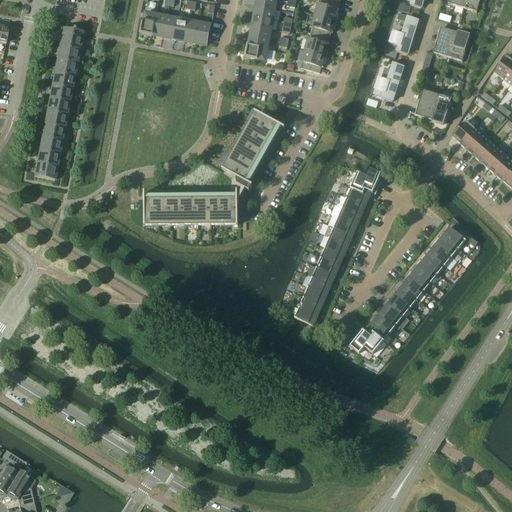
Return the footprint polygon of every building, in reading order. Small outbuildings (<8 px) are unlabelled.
[(275,11),(277,1),(272,0),(256,0),(256,7),(275,11)] [(338,11),(340,5),(321,0),(320,0),(319,6),(318,5),(315,17),(336,23),(339,11),(338,11)] [(409,0),(412,1),(410,7),(421,10),(423,2),(423,0),(409,0)] [(448,0),(448,5),(465,10),(467,0),(448,0)] [(467,0),(465,10),(466,7),(472,9),(471,12),(472,12),(476,13),(476,14),(480,0),(467,0)] [(273,21),(275,11),(256,7),(254,17),(273,21)] [(152,36),(156,16),(145,14),(142,28),(141,27),(140,35),(148,37),(148,36),(152,36)] [(163,39),(167,18),(156,16),(152,36),(163,39)] [(271,31),(273,21),(254,17),(252,27),(271,31)] [(332,34),(336,23),(315,17),(311,28),(312,29),(311,34),(330,40),(331,34),(332,34)] [(174,41),(178,20),(167,18),(163,39),(174,41)] [(418,30),(420,22),(407,18),(405,26),(402,36),(393,33),(390,45),(393,45),(398,47),(396,53),(407,56),(409,49),(409,48),(410,46),(411,47),(412,46),(413,45),(413,44),(413,43),(412,42),(411,42),(415,29),(418,30)] [(184,43),(188,22),(178,20),(174,41),(184,43)] [(195,45),(199,24),(188,22),(184,43),(195,45)] [(199,24),(195,45),(206,47),(210,26),(199,24)] [(0,43),(5,45),(8,29),(0,27),(0,43)] [(269,41),(271,31),(252,27),(250,37),(269,41)] [(72,31),(62,29),(33,178),(54,182),(83,33),(74,32),(74,30),(72,29),(72,31)] [(456,40),(450,59),(451,59),(451,57),(458,59),(457,61),(458,62),(458,61),(461,62),(461,63),(462,64),(470,36),(458,32),(457,34),(440,29),(439,35),(456,40)] [(328,46),(330,40),(311,34),(309,40),(308,40),(305,52),(326,58),(329,46),(328,46)] [(433,54),(450,59),(456,40),(439,35),(436,44),(433,54)] [(267,51),(269,41),(250,37),(248,47),(267,51)] [(265,62),(267,51),(248,47),(247,52),(246,51),(244,59),(252,61),(253,60),(265,62)] [(323,69),(326,58),(305,52),(301,63),(302,63),(301,70),(319,75),(321,69),(323,69)] [(503,81),(511,67),(511,61),(506,57),(493,74),(503,81)] [(387,82),(381,80),(379,79),(375,91),(378,92),(383,93),(381,100),(392,103),(394,95),(395,93),(396,93),(397,93),(398,92),(398,91),(398,90),(397,89),(396,88),(401,76),(403,76),(406,69),(393,64),(387,82)] [(511,67),(503,81),(511,86),(511,84),(511,67)] [(439,97),(438,96),(422,92),(417,110),(434,115),(439,97)] [(487,102),(490,98),(484,93),(481,97),(487,102)] [(434,115),(417,110),(415,117),(432,121),(431,123),(443,127),(444,125),(451,99),(450,100),(447,99),(446,98),(445,101),(439,99),(440,97),(439,97),(434,115)] [(489,113),(492,109),(485,104),(482,108),(489,113)] [(279,126),(278,126),(258,114),(255,113),(222,171),(236,179),(237,200),(144,201),(145,224),(238,223),(238,201),(240,201),(246,191),(249,193),(252,188),(253,187),(246,184),(279,126)] [(460,145),(474,129),(466,122),(452,138),(460,145)] [(475,130),(474,129),(460,145),(461,146),(464,149),(468,151),(481,136),(475,130)] [(481,136),(468,151),(468,152),(468,153),(471,156),(472,155),(475,158),(488,142),(481,136)] [(482,164),(496,148),(488,142),(475,158),(476,158),(475,159),(478,162),(479,161),(482,164)] [(486,168),(489,170),(503,155),(496,148),(482,164),(483,165),(482,165),(486,168)] [(503,155),(489,170),(490,171),(489,172),(493,175),(493,174),(496,177),(510,161),(503,155)] [(511,173),(511,162),(510,161),(496,177),(497,177),(497,178),(500,181),(501,180),(503,183),(511,173)] [(371,194),(375,196),(380,184),(378,183),(381,176),(380,175),(380,176),(371,172),(371,171),(370,171),(370,172),(367,179),(363,190),(371,193),(371,194)] [(511,173),(503,183),(511,191),(511,190),(511,173)] [(367,179),(358,175),(357,174),(352,186),(351,190),(350,190),(369,198),(371,194),(371,193),(363,190),(367,179)] [(369,199),(369,198),(350,190),(348,197),(344,195),(342,198),(346,200),(368,209),(370,206),(369,206),(366,204),(369,198),(369,199)] [(367,213),(368,209),(346,200),(343,207),(339,205),(338,208),(342,210),(360,218),(363,212),(366,213),(367,213)] [(358,224),(360,218),(342,210),(339,217),(335,215),(334,218),(338,219),(337,220),(360,229),(361,226),(361,225),(361,226),(358,224)] [(358,233),(360,229),(337,220),(338,220),(335,227),(331,225),(329,228),(352,238),(355,231),(358,233)] [(352,238),(329,228),(329,227),(324,237),(329,239),(329,240),(351,249),(353,245),(352,245),(349,244),(352,238)] [(440,235),(459,251),(459,250),(463,245),(467,247),(466,248),(467,248),(469,245),(465,243),(466,242),(450,229),(449,229),(449,230),(445,235),(443,233),(443,232),(442,232),(440,235)] [(458,251),(459,251),(440,235),(437,238),(438,239),(440,241),(436,246),(452,259),(456,253),(460,256),(462,254),(458,251)] [(349,253),(351,249),(329,240),(326,247),(322,245),(321,247),(325,249),(343,258),(346,251),(349,252),(349,253)] [(452,259),(436,246),(432,251),(429,249),(426,252),(445,267),(450,261),(453,264),(455,262),(452,259)] [(340,264),(343,258),(325,249),(324,250),(325,250),(322,257),(318,255),(318,254),(317,257),(320,259),(343,269),(344,265),(340,264)] [(445,268),(445,267),(426,252),(424,255),(427,257),(422,263),(438,276),(438,275),(443,270),(446,273),(448,270),(445,268)] [(341,273),(343,269),(320,259),(320,260),(321,260),(318,267),(314,265),(314,264),(312,267),(316,269),(335,277),(337,271),(341,272),(340,273),(341,273)] [(438,276),(422,263),(418,268),(415,266),(412,269),(431,284),(432,284),(431,284),(436,278),(439,281),(441,279),(438,276)] [(332,284),(335,277),(316,269),(316,270),(313,277),(309,275),(309,274),(308,277),(312,279),(334,289),(336,285),(335,285),(332,284)] [(431,284),(412,269),(410,272),(413,274),(409,280),(425,293),(425,292),(429,287),(432,289),(433,290),(435,287),(431,284)] [(332,293),(334,289),(312,279),(312,280),(309,286),(305,285),(305,284),(304,287),(307,289),(326,297),(329,291),(332,292),(332,293)] [(424,293),(425,293),(409,280),(404,285),(402,283),(401,282),(399,286),(418,301),(418,300),(422,295),(426,298),(425,298),(426,298),(428,296),(424,293)] [(418,301),(399,286),(396,289),(397,289),(399,291),(395,296),(411,309),(415,303),(419,306),(421,304),(418,301)] [(323,304),(326,297),(307,289),(308,290),(305,296),(301,295),(301,294),(299,297),(303,299),(325,309),(327,305),(326,305),(323,304)] [(411,310),(411,309),(395,296),(391,302),(388,300),(388,299),(385,302),(404,318),(404,317),(409,312),(412,314),(412,315),(414,312),(411,310)] [(324,312),(325,309),(303,299),(303,300),(300,306),(296,304),(297,304),(296,304),(295,307),(299,309),(318,317),(320,311),(323,312),(324,312)] [(404,318),(385,302),(383,305),(383,306),(386,308),(382,313),(397,326),(402,320),(405,323),(407,321),(404,318)] [(315,323),(318,317),(299,309),(296,316),(292,314),(291,317),(295,319),(294,319),(317,329),(318,325),(315,323)] [(397,326),(382,313),(377,319),(374,316),(375,316),(374,316),(372,319),(390,334),(391,334),(390,334),(395,328),(398,331),(400,329),(397,326)] [(390,335),(390,334),(372,319),(369,322),(370,322),(372,324),(368,330),(368,329),(367,330),(384,343),(384,342),(388,337),(392,340),(391,340),(392,340),(394,337),(390,335)] [(364,349),(368,344),(372,339),(365,334),(365,333),(361,330),(361,331),(354,340),(353,340),(355,342),(350,348),(351,349),(351,348),(359,355),(364,349)] [(383,343),(384,343),(367,330),(368,330),(365,333),(365,334),(372,339),(368,344),(364,349),(372,355),(372,356),(380,346),(383,343)] [(17,475),(4,467),(0,472),(0,496),(3,498),(5,496),(5,495),(17,475)] [(33,503),(30,490),(28,488),(33,481),(19,472),(17,475),(5,495),(5,496),(12,500),(14,497),(17,499),(19,507),(33,503)] [(74,493),(55,498),(66,505),(74,493)] [(35,511),(33,503),(19,507),(20,511),(35,511)]
